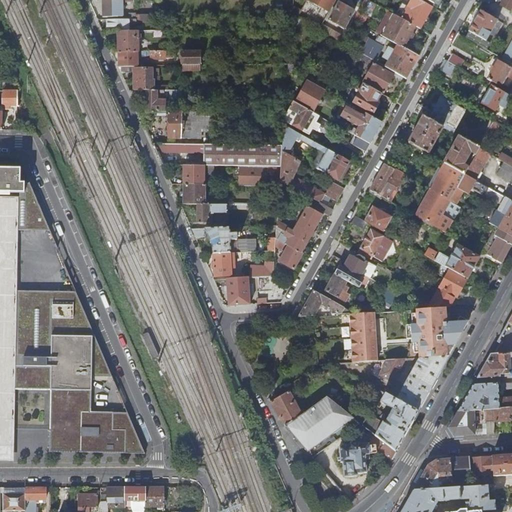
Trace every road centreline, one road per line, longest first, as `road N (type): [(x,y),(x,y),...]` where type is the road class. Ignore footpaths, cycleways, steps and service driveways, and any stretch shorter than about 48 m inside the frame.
road 1 (residential): [(460,0),(298,298),(276,312),(216,313)]
road 2 (unclassified): [(157,474),(157,443),(33,149),(0,143)]
road 3 (residential): [(216,313),(80,0)]
road 4 (residential): [(216,313),(305,511)]
road 5 (secondary): [(511,281),(424,434)]
road 6 (residential): [(0,475),(157,474)]
